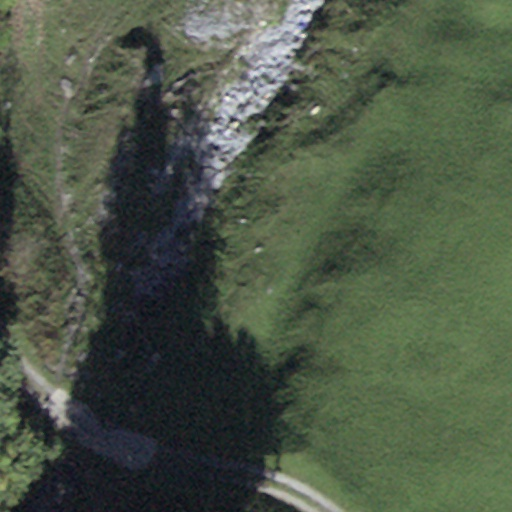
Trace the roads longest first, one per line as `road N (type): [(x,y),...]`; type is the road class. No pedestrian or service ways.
road 1 (unclassified): [(321,511),(297,486),(123,452)]
road 2 (track): [(0,354),(123,452)]
